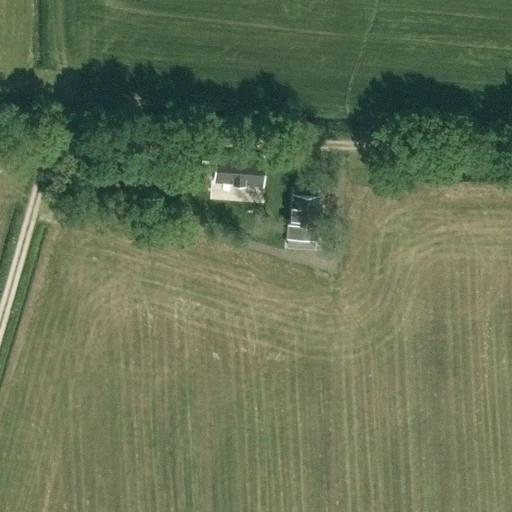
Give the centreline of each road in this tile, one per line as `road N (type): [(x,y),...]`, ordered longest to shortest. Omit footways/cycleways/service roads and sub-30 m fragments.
road 1 (track): [(511,148),(48,131)]
road 2 (track): [(0,324),(48,131)]
